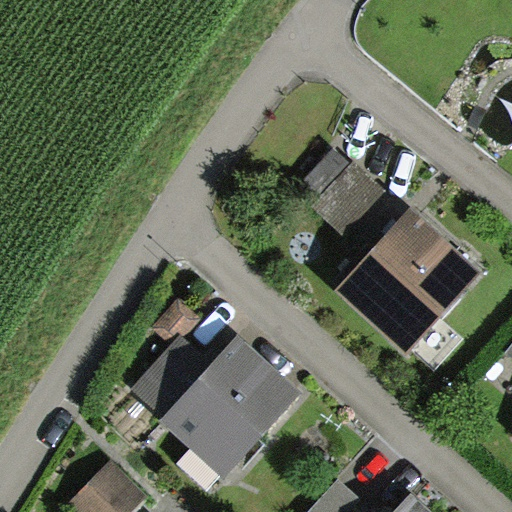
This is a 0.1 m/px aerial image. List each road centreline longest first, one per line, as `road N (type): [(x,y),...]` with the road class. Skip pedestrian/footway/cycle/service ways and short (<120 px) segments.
road 1 (residential): [(496,511),(165,214)]
road 2 (residential): [(0,478),(165,214)]
road 3 (residential): [(307,30),(511,196)]
road 4 (residential): [(165,214),(307,30)]
